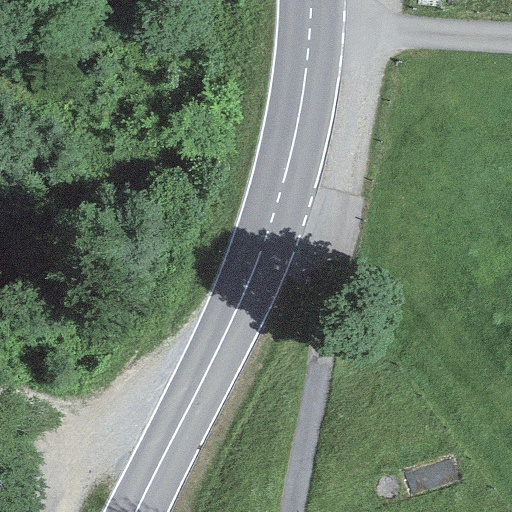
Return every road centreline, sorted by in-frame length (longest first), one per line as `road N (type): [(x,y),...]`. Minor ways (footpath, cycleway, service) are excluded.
road 1 (secondary): [(297,123),(276,212),(140,511)]
road 2 (unclassified): [(293,511),(345,203),(297,123)]
road 3 (secondary): [(313,0),(297,123)]
